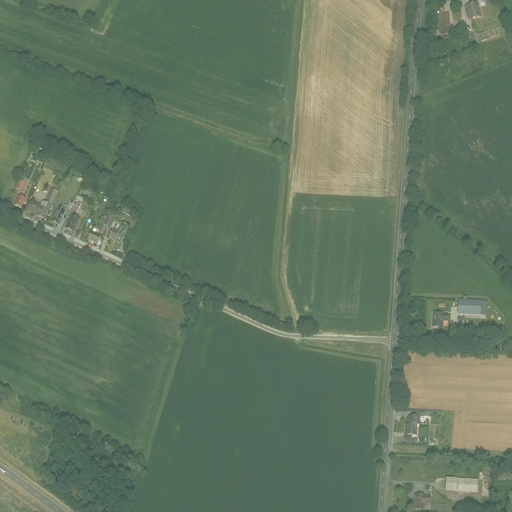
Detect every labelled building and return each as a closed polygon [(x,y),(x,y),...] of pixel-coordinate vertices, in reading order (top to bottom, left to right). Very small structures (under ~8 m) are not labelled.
[(477,3),(466,7),(470,21),(481,17),(477,3)] [(444,15),(439,16),(440,35),(450,35),(449,15),(444,15)] [(26,183),(19,180),(15,188),(22,192),(26,183)] [(52,205),(58,191),(51,188),(46,203),(51,205),(52,205)] [(26,199),(18,196),(14,205),(22,208),(26,199)] [(41,205),(31,201),(27,210),(38,215),(38,216),(46,219),(51,205),(46,203),(42,201),(41,205)] [(75,201),(72,206),(79,209),(82,204),(75,201)] [(135,212),(123,206),(121,212),(133,217),(135,212)] [(65,210),(58,207),(52,222),(59,225),(63,215),(65,210)] [(79,218),(71,214),(65,228),(73,232),(79,218)] [(110,229),(116,215),(113,214),(111,219),(108,226),(107,228),(110,229)] [(106,217),(103,224),(108,226),(111,219),(106,217)] [(118,230),(114,228),(109,239),(121,244),(121,242),(123,238),(128,226),(121,223),(118,230)] [(108,226),(103,224),(99,232),(104,234),(107,228),(108,226)] [(101,236),(91,232),(88,239),(98,243),(100,239),(101,236)] [(480,303),(459,302),(458,315),(479,316),(480,303)] [(442,314),(433,314),(433,328),(442,328),(442,320),(448,320),(448,315),(442,315),(442,314)] [(416,417),(407,417),(407,423),(406,423),(405,435),(417,436),(417,425),(420,425),(421,417),(416,417)] [(445,479),(444,493),(477,494),(477,480),(445,479)] [(426,495),(415,494),(415,510),(425,511),(425,504),(431,504),(431,496),(426,496),(426,495)]
